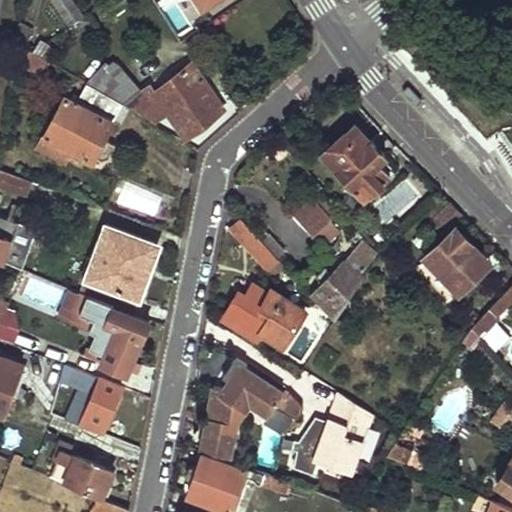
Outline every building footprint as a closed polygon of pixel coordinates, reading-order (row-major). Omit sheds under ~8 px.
[(73,0),(55,0),(71,24),(83,15),(73,0)] [(25,23),(14,40),(22,44),(25,46),(34,29),(25,23)] [(59,48),(46,41),(32,50),(46,58),(52,61),(59,48)] [(22,44),(17,68),(38,75),(46,58),(32,50),(25,46),(22,44)] [(97,59),(77,77),(82,80),(104,93),(127,77),(110,59),(103,64),(97,59)] [(140,91),(124,105),(153,122),(166,111),(184,137),(222,108),(189,63),(151,92),(147,86),(140,91)] [(127,77),(104,93),(119,102),(124,105),(140,91),(127,77)] [(64,93),(38,145),(61,158),(68,147),(75,151),(92,160),(96,154),(103,159),(111,156),(116,144),(104,137),(112,121),(110,120),(119,102),(104,93),(82,80),(72,98),(64,93)] [(359,131),(330,158),(338,167),(337,169),(364,197),(388,175),(376,162),(384,154),(369,138),(366,140),(359,131)] [(68,147),(61,158),(69,162),(75,151),(68,147)] [(32,178),(0,166),(0,165),(0,182),(27,192),(32,178)] [(417,194),(406,181),(400,186),(397,182),(371,205),(385,222),(417,194)] [(152,217),(160,195),(125,183),(117,205),(152,217)] [(339,211),(326,197),(320,201),(314,194),(294,212),(315,233),(318,231),(325,238),(337,227),(330,219),(339,211)] [(450,203),(430,220),(441,231),(460,213),(450,203)] [(0,213),(0,257),(2,258),(16,220),(0,213)] [(278,260),(241,218),(231,228),(267,269),(278,260)] [(107,223),(80,290),(133,310),(146,277),(140,276),(153,241),(107,223)] [(455,226),(423,257),(443,277),(438,281),(446,290),(451,286),(457,292),(489,262),(455,226)] [(359,245),(311,293),(335,318),(373,259),(359,245)] [(244,280),(223,316),(251,334),(255,326),(278,341),(300,306),(264,284),(261,290),(244,280)] [(511,293),(507,287),(474,323),(484,333),(498,316),(497,315),(511,298),(511,293)] [(113,330),(100,363),(125,374),(147,321),(100,302),(92,322),(113,330)] [(0,356),(0,392),(5,395),(15,363),(0,356)] [(250,363),(239,356),(236,360),(247,367),(250,363)] [(215,387),(203,450),(204,451),(231,460),(238,423),(251,404),(269,415),(274,407),(284,393),(247,367),(236,360),(224,378),(233,384),(230,389),(215,387)] [(102,372),(99,378),(120,386),(122,381),(102,372)] [(99,378),(81,420),(101,429),(120,386),(99,378)] [(291,392),(287,387),(284,393),(274,407),(279,410),(291,392)] [(0,412),(2,414),(9,396),(5,395),(0,392),(0,412)] [(291,392),(279,410),(294,421),(300,412),(302,403),(291,392)] [(374,413),(340,392),(316,459),(352,472),(374,413)] [(503,433),(511,422),(511,406),(504,399),(487,419),(503,433)] [(296,470),(309,473),(322,421),(308,418),(296,470)] [(403,430),(387,456),(410,465),(417,450),(412,447),(416,438),(403,430)] [(70,463),(63,482),(97,497),(104,499),(113,467),(61,445),(57,456),(70,463)] [(204,451),(198,466),(190,463),(186,476),(194,479),(189,495),(208,502),(207,507),(220,511),(235,511),(248,477),(287,491),(289,487),(307,493),(309,488),(300,484),(280,477),(231,460),(204,451)] [(57,456),(49,476),(63,482),(70,463),(57,456)] [(511,458),(496,481),(511,490),(511,458)] [(280,477),(300,484),(303,474),(283,467),(280,477)] [(97,497),(91,511),(127,511),(128,507),(104,499),(97,497)] [(374,511),(394,511),(396,504),(378,498),(374,511)] [(511,511),(511,507),(496,501),(491,511),(511,511)]
